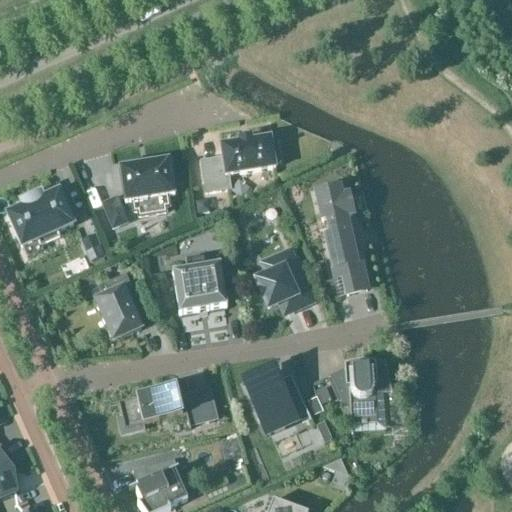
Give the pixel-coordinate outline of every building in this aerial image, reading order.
[(252,144),(251,141),(238,143),(239,147),(221,149),(223,161),(201,165),(206,197),(230,193),(228,180),(275,172),(274,168),(281,166),(277,144),(271,146),(270,141),(252,144)] [(125,206),(132,205),(134,216),(138,215),(139,221),(166,216),(165,211),(169,210),(167,200),(174,199),(169,163),(119,171),(125,206)] [(325,235),(335,277),(342,275),(347,299),(367,294),(359,260),(355,261),(345,220),(352,219),(347,199),(341,200),(339,191),(316,196),(322,222),(326,222),(329,234),(325,235)] [(40,197),(20,206),(22,211),(7,218),(22,252),(37,244),(40,250),(60,241),(57,235),(73,228),(58,195),(43,202),(40,197)] [(117,201),(102,208),(113,233),(128,226),(117,201)] [(203,204),(196,205),(197,217),(210,215),(209,208),(203,204)] [(100,208),(89,213),(99,235),(110,230),(100,208)] [(95,237),(81,244),(91,266),(105,260),(95,237)] [(256,284),(268,312),(291,301),(296,313),(312,306),(290,255),(262,268),(267,279),(256,284)] [(172,276),(179,319),(226,311),(220,269),(172,276)] [(124,292),(131,289),(125,277),(104,287),(108,297),(95,304),(113,345),(141,332),(124,292)] [(337,282),(325,285),(328,293),(339,291),(337,282)] [(347,372),(327,381),(339,408),(349,407),(351,429),(361,428),(361,429),(367,428),(367,427),(377,427),(376,420),(377,420),(375,396),(391,395),(391,396),(392,396),(385,367),(384,367),(346,370),(347,372)] [(277,386),(274,379),(255,388),(258,394),(249,398),(264,430),(290,418),(292,422),(306,416),(309,423),(310,423),(291,379),(277,386)] [(102,412),(118,408),(122,421),(119,421),(122,437),(144,432),(143,429),(186,419),(189,433),(190,432),(189,428),(215,422),(213,412),(202,414),(198,398),(183,401),(181,391),(101,410),(102,412)] [(317,400),(308,404),(314,418),(324,414),(317,400)] [(0,479),(11,474),(0,460),(0,479)] [(174,464),(132,474),(136,491),(129,495),(129,496),(135,494),(140,507),(137,508),(139,511),(169,511),(187,504),(175,476),(178,474),(177,473),(176,474),(174,464)] [(0,504),(13,498),(13,499),(15,499),(11,474),(0,479),(0,504)]
